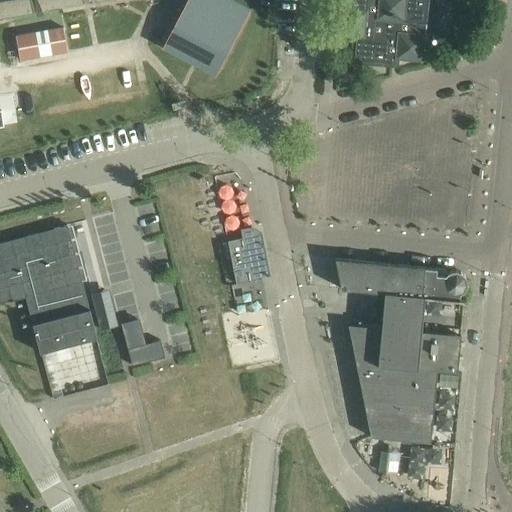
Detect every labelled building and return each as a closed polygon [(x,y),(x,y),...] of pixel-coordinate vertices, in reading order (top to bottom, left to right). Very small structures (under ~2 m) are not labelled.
[(188,0),(168,40),(218,67),(247,11),(225,0),(188,0)] [(337,34),(357,37),(355,62),(398,67),(399,59),(423,61),(426,33),(423,33),(425,23),(427,23),(429,0),(340,0),(340,7),(337,34)] [(68,49),(63,23),(15,32),(20,59),(68,49)] [(68,224),(0,241),(0,302),(26,296),(40,352),(42,352),(98,337),(83,280),(87,279),(83,266),(79,267),(79,266),(83,265),(80,252),(76,253),(75,252),(80,251),(76,238),(72,239),(72,238),(76,237),(72,224),(69,225),(68,224)] [(255,232),(254,232),(243,234),(243,237),(228,240),(237,283),(262,278),(262,275),(264,275),(255,232)] [(342,288),(376,291),(378,262),(336,258),(342,288)] [(376,291),(385,292),(385,291),(425,295),(425,296),(465,300),(465,298),(460,298),(461,292),(463,291),(465,289),(466,287),(467,285),(467,284),(468,282),(468,281),(467,279),(467,277),(466,275),(465,274),(464,273),(462,271),(460,270),(458,270),(456,269),(454,270),(452,270),(451,270),(449,271),(448,272),(447,273),(446,274),(437,273),(437,268),(378,262),(376,291)] [(385,291),(385,292),(382,327),(373,326),(374,321),(359,320),(358,325),(349,324),(371,436),(431,441),(438,369),(458,371),(461,334),(421,331),(425,296),(425,295),(385,291)]
